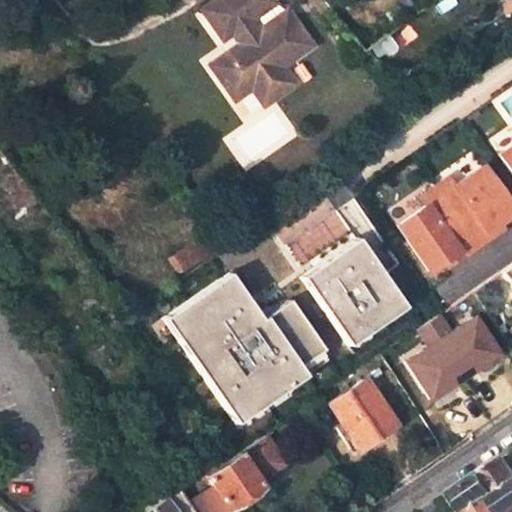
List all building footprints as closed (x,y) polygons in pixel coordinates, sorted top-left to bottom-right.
[(241,44),(213,64),(236,96),(250,86),(262,101),(263,101),(291,81),(280,66),(310,44),(287,11),(261,29),(252,17),(274,0),(211,0),(203,6),(224,36),(232,30),(233,30),(239,25),(249,38),(242,42),(241,44)] [(331,13),(321,0),(310,0),(324,18),(331,13)] [(233,30),(242,42),(249,38),(239,25),(233,30)] [(422,126),(427,134),(499,82),(487,66),(415,116),(422,126)] [(389,148),(422,126),(415,116),(411,118),(382,139),(389,148)] [(511,145),(498,155),(511,175),(511,145)] [(447,178),(433,188),(468,238),(481,229),(484,233),(498,223),(511,213),(511,209),(482,166),(453,186),(447,178)] [(433,188),(419,198),(425,206),(396,226),(428,272),(444,261),(458,251),(455,247),(468,238),(433,188)] [(468,238),(474,247),(487,238),(502,228),(498,223),(484,233),(481,229),(468,238)] [(382,274),(398,263),(373,227),(357,239),(382,274)] [(295,269),(338,342),(398,307),(355,234),(295,269)] [(444,261),(447,266),(461,256),(474,247),(468,238),(455,247),(458,251),(444,261)] [(511,246),(493,260),(500,271),(511,262),(511,246)] [(511,292),(511,263),(499,273),(511,292)] [(158,311),(226,421),(326,359),(286,295),(253,315),(225,270),(158,311)] [(448,405),(419,362),(397,376),(426,419),(448,405)] [(348,438),(357,450),(393,424),(361,378),(324,404),(327,408),(339,424),(348,438)] [(339,424),(327,408),(316,415),(316,416),(327,431),(332,428),(339,424)] [(348,438),(339,424),(332,428),(342,442),(348,438)] [(248,464),(269,450),(261,438),(229,460),(206,474),(214,486),(201,495),(192,483),(181,489),(196,511),(220,511),(261,485),(248,464)] [(500,511),(505,511),(511,507),(511,469),(503,456),(476,475),(500,511)] [(461,509),(463,511),(500,511),(476,475),(450,493),(461,509)] [(157,505),(147,511),(196,511),(181,489),(157,505)] [(456,511),(461,509),(450,493),(440,500),(447,511),(456,511)]
